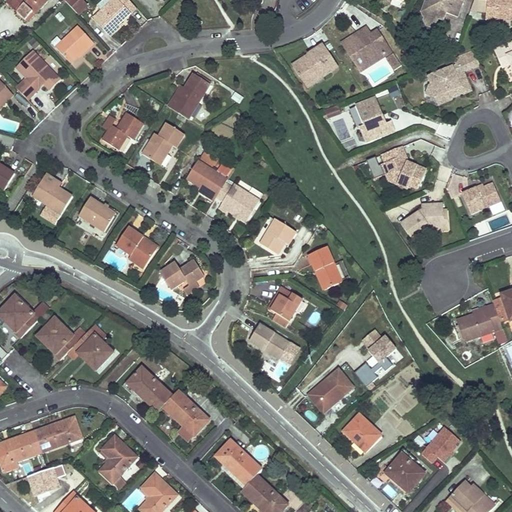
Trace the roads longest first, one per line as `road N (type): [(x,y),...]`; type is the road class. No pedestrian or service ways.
road 1 (residential): [(192,345),(222,302),(227,258),(218,243),(86,164),(69,149),(66,127),(87,94),(124,71),(307,25),(331,0)]
road 2 (residential): [(0,419),(74,395),(109,402),(227,511)]
road 3 (tertiary): [(192,345),(373,511)]
road 4 (tertiary): [(1,252),(77,275),(192,345)]
